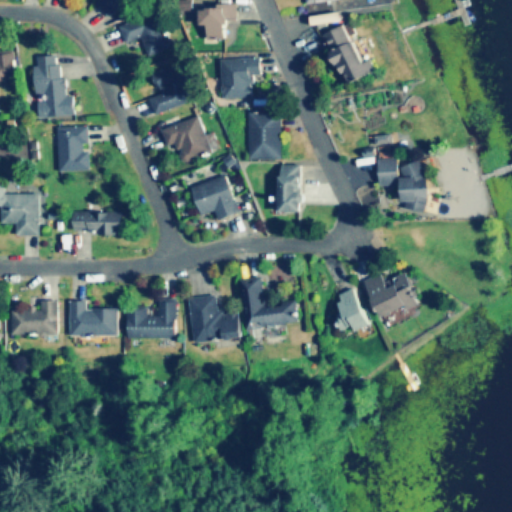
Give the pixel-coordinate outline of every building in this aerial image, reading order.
[(111,17),(131,0),(102,0),(99,3),(111,17)] [(201,6),(201,41),(228,41),(228,22),(239,22),(239,6),(201,6)] [(177,47),(163,11),(121,27),(129,45),(146,38),(153,56),(177,47)] [(325,35),(347,86),(377,73),(371,61),(364,64),(347,25),(325,35)] [(0,82),(19,80),(16,53),(0,55),(0,82)] [(41,119),(78,116),(76,97),(67,97),(64,56),(37,58),(41,119)] [(264,76),(263,59),(224,60),(225,99),(254,98),(254,76),(264,76)] [(198,102),(185,64),(155,74),(163,96),(152,99),(158,115),(198,102)] [(251,113),(251,160),(283,160),(283,113),(251,113)] [(202,118),(164,130),(171,152),(179,149),(183,164),(214,154),(202,118)] [(61,128),(62,172),(92,171),(91,127),(61,128)] [(381,186),(402,186),(403,211),(429,211),(428,163),(401,163),(401,158),(380,158),(381,186)] [(280,176),(280,213),(303,213),(303,176),(280,176)] [(229,177),(194,188),(204,217),(218,212),(221,220),(241,213),(229,177)] [(7,194),(7,186),(0,185),(0,207),(3,207),(3,222),(19,222),(19,235),(42,235),(42,194),(7,194)] [(124,212),(76,212),(76,233),(124,233),(124,212)] [(367,282),(383,320),(421,304),(413,286),(401,292),(399,285),(390,288),(384,274),(367,282)] [(249,329),(300,323),(297,303),(268,306),(265,278),(243,280),(249,329)] [(333,300),(351,336),(373,325),(355,289),(333,300)] [(192,298),(197,343),(243,338),(240,311),(221,313),(219,295),(192,298)] [(61,335),(61,300),(43,300),(43,308),(14,308),(14,335),(61,335)] [(72,300),(72,336),(121,336),(121,308),(90,308),(90,300),(72,300)] [(179,338),(179,301),(161,301),(160,317),(148,317),(148,307),(131,306),(130,338),(179,338)]
